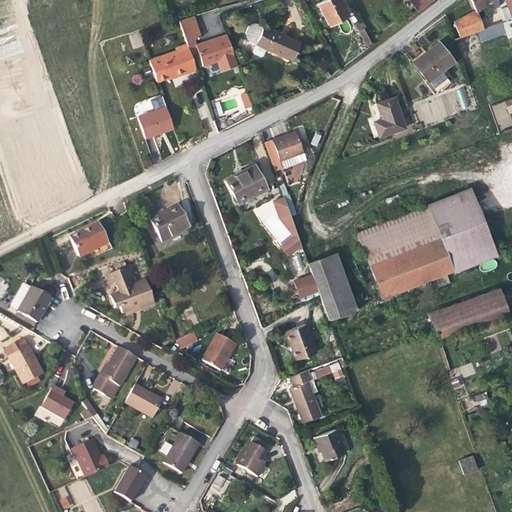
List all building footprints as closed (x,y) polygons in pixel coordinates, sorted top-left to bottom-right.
[(347,15),(339,0),(324,0),(318,4),(329,25),(347,15)] [(408,0),(417,12),(431,0),(408,0)] [(485,7),(482,0),(470,0),(475,11),(454,22),(460,38),(477,31),(483,29),(477,12),(485,7)] [(511,18),(511,0),(504,0),(507,7),(500,9),(504,22),(511,18)] [(193,16),(178,20),(186,44),(189,53),(197,50),(198,53),(202,66),(234,56),(226,33),(196,44),(194,39),(200,37),(193,16)] [(511,18),(504,22),(502,22),(506,32),(508,38),(511,36),(511,18)] [(362,21),(355,25),(366,45),(371,43),(363,29),(366,28),(362,21)] [(506,32),(502,22),(483,29),(477,31),(481,41),(506,32)] [(266,48),(291,60),(300,43),(255,23),(248,26),(245,33),(247,40),(255,44),(251,51),(253,53),(260,57),(262,55),(266,48)] [(453,62),(438,43),(424,53),(412,63),(425,80),(424,82),(434,94),(450,82),(441,71),(453,62)] [(189,53),(186,44),(175,48),(176,51),(149,60),(156,82),(173,75),(174,77),(195,69),(190,55),(189,53)] [(423,124),(470,112),(464,89),(418,101),(423,124)] [(246,92),(240,94),(245,111),(252,108),(246,92)] [(404,128),(394,97),(376,103),(381,119),(373,122),(378,137),(404,128)] [(136,104),(139,114),(153,110),(150,100),(136,104)] [(159,131),(172,126),(165,107),(137,117),(144,138),(160,133),(159,131)] [(302,152),(295,131),(271,140),(279,160),(302,152)] [(315,133),(310,144),(316,146),(321,135),(315,133)] [(266,188),(254,164),(244,170),(245,172),(241,174),(226,182),(238,203),(266,188)] [(382,299),(496,255),(469,188),(356,233),(382,299)] [(289,194),(283,196),(283,197),(290,216),(296,214),(289,194)] [(290,216),(283,197),(273,201),(279,218),(292,234),(292,236),(279,247),(286,255),(294,249),(301,246),(290,216)] [(161,242),(188,228),(177,208),(164,215),(160,217),(159,214),(149,220),(161,242)] [(105,240),(97,223),(69,237),(78,256),(92,250),(90,247),(105,240)] [(106,243),(105,240),(90,247),(92,250),(99,246),(106,243)] [(307,263),(311,274),(315,284),(317,290),(320,297),(328,321),(356,310),(335,253),(307,263)] [(153,304),(145,280),(135,284),(128,267),(106,275),(109,285),(115,282),(118,289),(119,292),(109,296),(114,308),(118,306),(121,313),(132,309),(133,309),(132,308),(138,306),(139,309),(153,304)] [(315,284),(311,274),(294,281),(299,296),(317,290),(315,284)] [(50,298),(23,283),(15,297),(23,300),(17,310),(17,311),(37,322),(50,298)] [(115,283),(106,286),(109,294),(118,291),(115,283)] [(507,313),(499,288),(427,312),(436,338),(507,313)] [(23,300),(15,297),(10,307),(17,310),(23,300)] [(315,353),(305,324),(285,331),(289,343),(295,360),(315,353)] [(0,340),(8,335),(2,326),(0,326),(0,340)] [(195,340),(191,333),(176,341),(180,348),(195,340)] [(235,344),(216,334),(201,360),(219,370),(223,363),(235,344)] [(34,360),(22,338),(3,348),(23,384),(25,383),(37,377),(42,374),(34,360)] [(135,357),(118,346),(107,365),(100,376),(93,389),(104,396),(112,383),(118,386),(135,357)] [(471,362),(458,367),(463,378),(476,373),(471,362)] [(107,365),(105,364),(100,372),(98,375),(100,376),(107,365)] [(306,370),(289,377),(293,386),(289,388),(293,399),(302,422),(323,414),(306,370)] [(100,376),(98,375),(91,388),(93,389),(100,376)] [(39,381),(37,377),(25,383),(28,387),(39,381)] [(118,386),(112,383),(104,396),(111,399),(118,386)] [(151,418),(161,401),(149,394),(134,385),(124,402),(151,418)] [(64,392),(53,386),(51,390),(62,396),(64,392)] [(62,396),(51,390),(50,389),(41,407),(63,420),(67,414),(68,415),(71,410),(70,409),(73,403),(62,396)] [(475,395),(478,406),(487,404),(484,393),(475,395)] [(85,420),(92,415),(103,432),(108,429),(87,398),(81,402),(86,409),(80,412),(85,420)] [(344,453),(335,429),(313,437),(316,446),(319,445),(321,451),(324,460),(344,453)] [(187,462),(198,444),(180,433),(172,447),(162,463),(181,474),(187,462)] [(258,461),(267,445),(253,437),(244,452),(236,465),(256,477),(264,465),(258,461)] [(131,438),(127,446),(136,449),(139,441),(131,438)] [(84,477),(107,466),(104,460),(102,456),(99,457),(91,440),(71,449),(84,477)] [(164,442),(159,451),(167,455),(172,447),(164,442)] [(477,470),(472,455),(458,460),(463,474),(477,470)] [(79,466),(73,469),(77,478),(83,476),(79,466)] [(145,476),(128,466),(113,492),(130,502),(136,491),(145,476)] [(216,475),(210,490),(223,495),(229,480),(216,475)] [(64,509),(71,506),(66,496),(59,499),(64,509)]
